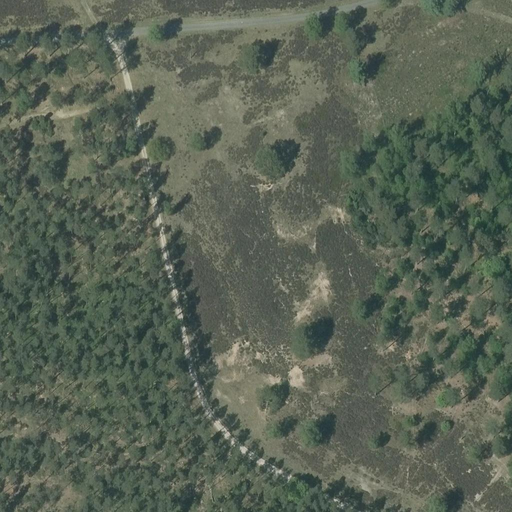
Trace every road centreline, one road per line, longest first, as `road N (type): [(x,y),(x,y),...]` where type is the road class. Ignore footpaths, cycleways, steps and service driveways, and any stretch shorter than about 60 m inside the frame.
road 1 (track): [(128,96),(186,355),(210,418),(270,468),(357,511)]
road 2 (track): [(381,0),(288,19),(0,43)]
road 3 (unknown): [(0,126),(74,115),(128,96)]
